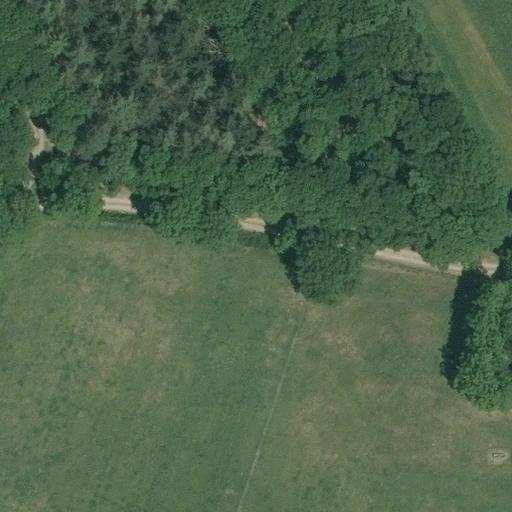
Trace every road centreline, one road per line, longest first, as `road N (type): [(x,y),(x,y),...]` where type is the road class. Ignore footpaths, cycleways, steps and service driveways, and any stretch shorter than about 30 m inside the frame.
road 1 (track): [(511,272),(132,202),(0,208)]
road 2 (track): [(0,67),(40,119),(34,163),(15,204)]
road 3 (track): [(40,119),(77,164),(132,202)]
